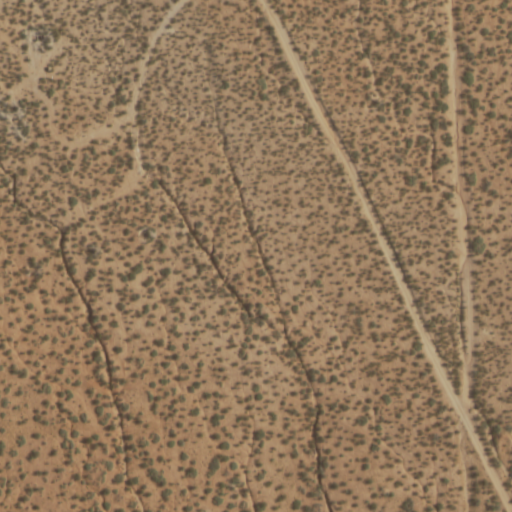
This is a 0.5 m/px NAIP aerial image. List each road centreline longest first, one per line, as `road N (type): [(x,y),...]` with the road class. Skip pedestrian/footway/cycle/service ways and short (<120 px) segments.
road 1 (residential): [(450,0),(455,260),(435,295),(462,511)]
road 2 (residential): [(435,295),(380,260),(232,0)]
